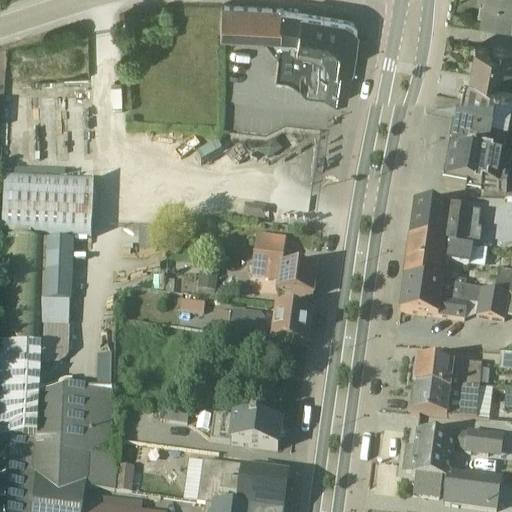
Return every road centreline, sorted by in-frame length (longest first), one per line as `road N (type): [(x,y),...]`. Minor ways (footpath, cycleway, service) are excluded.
road 1 (primary): [(396,13),(361,188),(314,511)]
road 2 (primary): [(338,511),(383,200),(425,18)]
